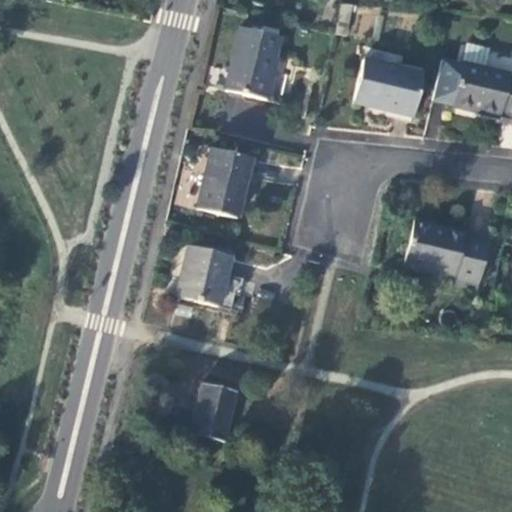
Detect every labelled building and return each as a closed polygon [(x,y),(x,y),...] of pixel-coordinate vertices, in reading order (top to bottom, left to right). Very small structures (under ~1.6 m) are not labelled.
[(238,31),(224,93),(267,103),(274,71),(271,70),(273,62),(278,40),(238,31)] [(464,46),(459,67),(441,63),(431,102),(450,108),(498,119),(499,116),(511,119),(511,80),(509,80),(509,77),(484,71),(488,52),(464,46)] [(421,78),(361,62),(350,106),(410,121),(421,78)] [(250,162),(211,153),(197,213),(236,222),(250,162)] [(408,222),(397,268),(449,280),(447,287),(472,293),(484,245),(428,230),(429,227),(408,222)] [(229,260),(187,250),(175,300),(217,310),(229,260)] [(235,395),(201,387),(189,437),(223,446),(235,395)]
